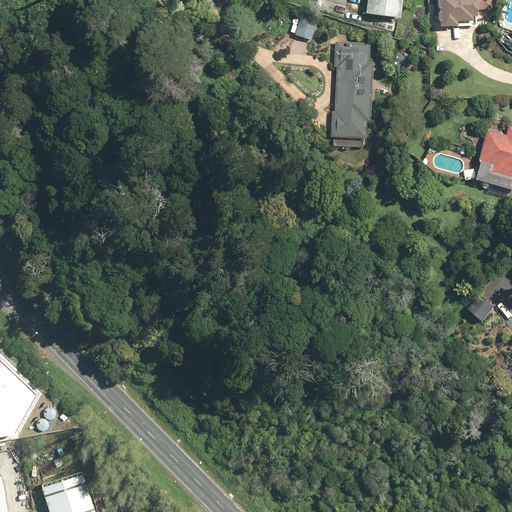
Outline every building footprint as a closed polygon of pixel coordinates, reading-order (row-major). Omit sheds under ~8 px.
[(403,0),(368,0),(367,13),(402,16),(403,0)] [(441,19),(441,26),(476,24),(476,15),(478,15),(478,10),(492,9),(491,0),(437,0),(438,6),(440,6),(441,11),(438,11),(438,19),(441,19)] [(317,20),(302,15),(295,34),(311,39),(317,20)] [(370,43),(335,41),(334,66),(337,66),(335,111),(332,110),(331,136),(366,138),(367,121),(371,121),(374,62),(369,62),(370,43)] [(506,134),(487,129),(479,160),(494,164),(492,170),(511,175),(511,125),(509,125),(506,134)] [(0,431),(17,428),(39,389),(0,351),(0,431)] [(45,483),(54,511),(97,511),(98,511),(85,470),(45,483)] [(0,511),(9,511),(3,475),(0,475),(0,511)]
